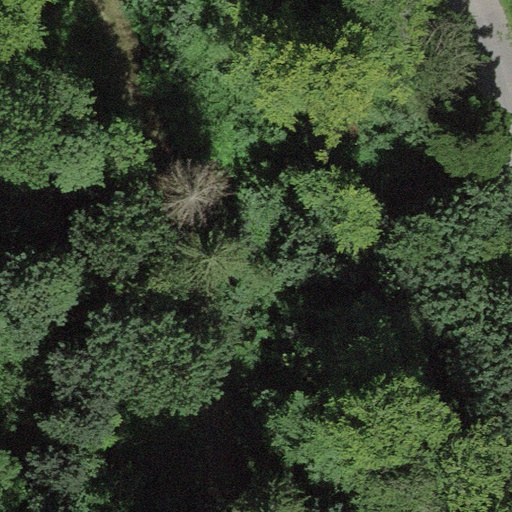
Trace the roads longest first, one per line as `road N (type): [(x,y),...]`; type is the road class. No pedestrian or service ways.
road 1 (track): [(102,0),(204,413),(198,511)]
road 2 (residential): [(470,0),(511,122)]
